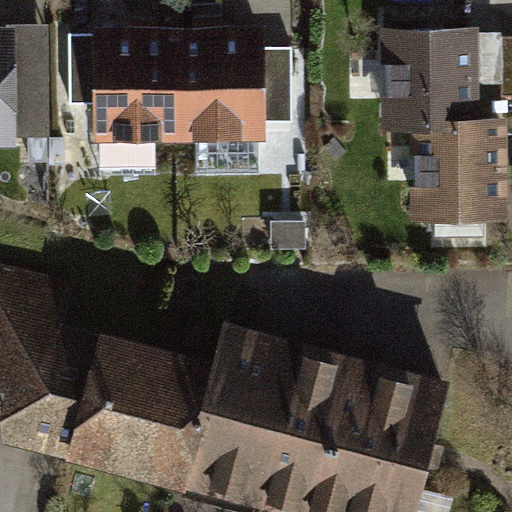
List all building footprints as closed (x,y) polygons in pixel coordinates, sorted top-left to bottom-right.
[(0,21),(0,147),(17,147),(17,139),(52,138),(51,21),(0,21)] [(148,24),(93,24),(93,33),(94,99),(94,140),(265,139),(264,117),(264,46),(263,23),(212,23),(148,24)] [(478,26),(379,27),(380,124),(412,123),(413,216),(511,215),(510,144),(509,113),(479,113),(478,94),(478,26)] [(94,99),(93,33),(68,33),(69,99),(94,99)] [(511,33),(502,34),(503,92),(511,91),(511,33)] [(292,46),(264,46),(264,117),(292,117),(292,46)] [(306,219),(272,219),(272,246),(306,245),(306,219)] [(71,282),(0,263),(0,385),(4,387),(0,403),(0,424),(2,437),(196,488),(288,511),(412,511),(428,453),(449,373),(223,314),(212,355),(62,315),(71,282)]
